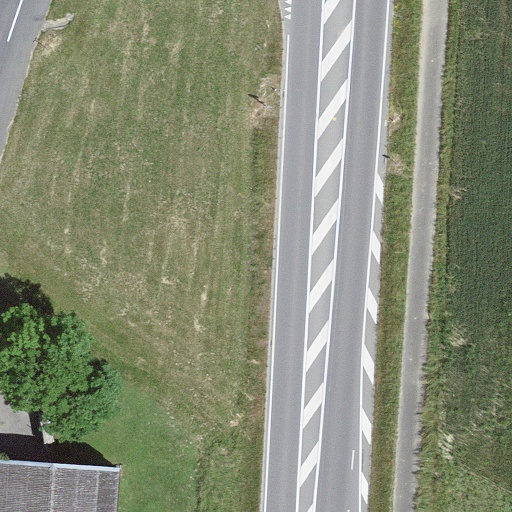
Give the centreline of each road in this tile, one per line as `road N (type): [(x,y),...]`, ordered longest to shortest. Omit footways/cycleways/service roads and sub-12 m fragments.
road 1 (primary): [(340,0),(305,511)]
road 2 (unclassified): [(405,511),(437,0)]
